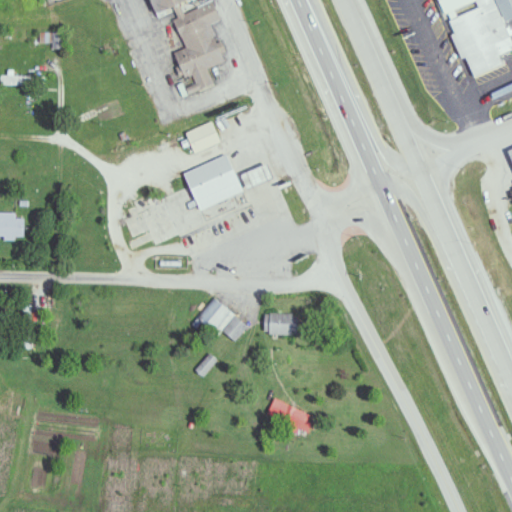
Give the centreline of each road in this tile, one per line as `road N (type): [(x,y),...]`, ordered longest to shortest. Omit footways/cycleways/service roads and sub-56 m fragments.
road 1 (residential): [(0,277),(303,289),(346,274)]
road 2 (tertiary): [(462,511),(346,274)]
road 3 (residential): [(322,219),(229,0)]
road 4 (trunk): [(418,262),(511,476)]
road 5 (trunk): [(299,0),(369,153)]
road 6 (trunk): [(484,299),(410,193),(384,186)]
road 7 (trunk): [(328,63),(396,162),(427,168)]
road 8 (trunk): [(484,299),(427,168)]
road 9 (trunk): [(410,128),(352,0)]
